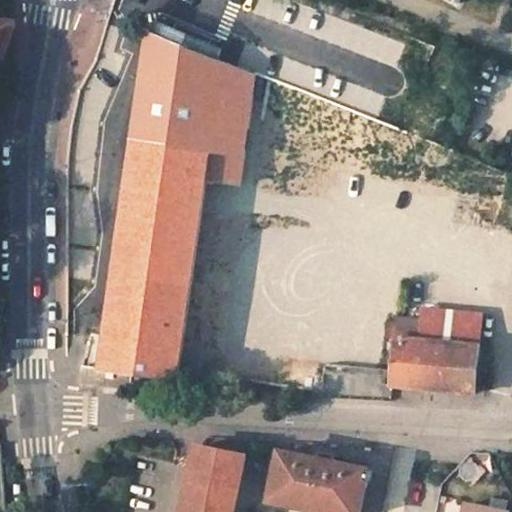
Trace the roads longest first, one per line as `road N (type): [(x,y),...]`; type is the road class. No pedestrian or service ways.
road 1 (residential): [(511,427),(190,409),(69,411),(30,402)]
road 2 (secondary): [(30,402),(29,151),(43,49)]
